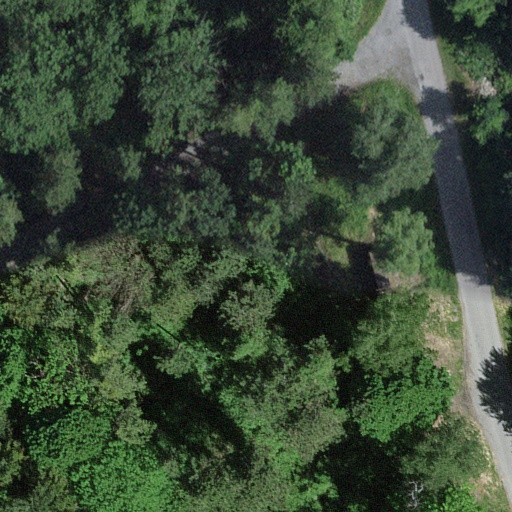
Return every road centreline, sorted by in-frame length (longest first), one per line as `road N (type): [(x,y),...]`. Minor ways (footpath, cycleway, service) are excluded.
road 1 (track): [(422,36),(102,194),(0,264)]
road 2 (track): [(413,0),(511,439)]
